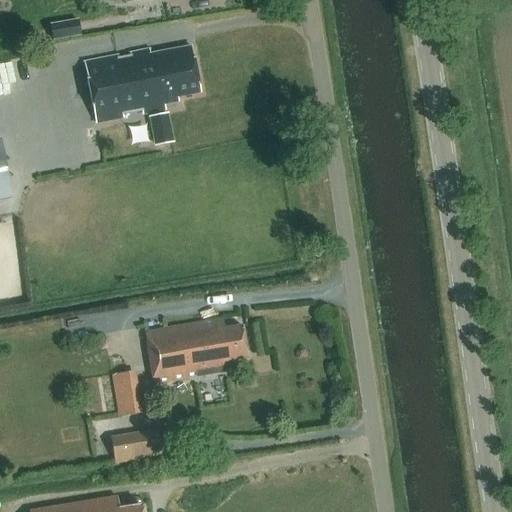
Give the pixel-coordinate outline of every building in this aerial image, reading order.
[(81,37),(78,20),(49,25),(52,42),(81,37)] [(175,98),(198,94),(189,49),(149,57),(146,52),(86,64),(97,123),(153,112),(152,109),(162,109),(162,105),(176,102),(175,98)] [(0,201),(12,199),(1,140),(0,140),(0,201)] [(222,362),(246,357),(241,327),(223,331),(221,321),(147,334),(156,384),(208,375),(208,371),(223,368),(222,362)] [(119,416),(143,412),(136,370),(112,373),(119,416)] [(87,389),(88,412),(104,412),(103,389),(87,389)] [(166,438),(158,439),(157,432),(133,436),(115,439),(119,462),(137,459),(138,463),(162,459),(161,455),(169,453),(166,438)] [(142,511),(141,507),(118,511),(116,498),(33,511),(142,511)]
